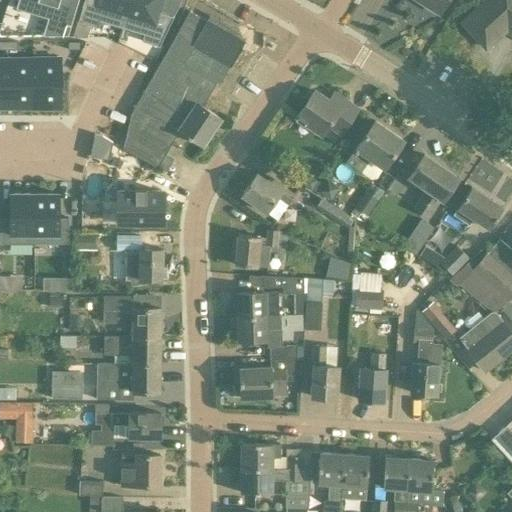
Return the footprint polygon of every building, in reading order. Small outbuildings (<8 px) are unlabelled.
[(20,0),(15,20),(52,32),(61,4),(70,7),(72,0),(20,0)] [(82,0),(76,22),(77,22),(90,26),(96,28),(102,9),(124,16),(129,0),(82,0)] [(129,0),(124,16),(121,28),(142,34),(140,41),(158,47),(172,17),(157,13),(161,0),(129,0)] [(445,0),(418,0),(438,12),(445,0)] [(511,0),(485,0),(462,21),(480,41),(486,47),(505,29),(511,32),(511,0)] [(178,20),(165,43),(178,51),(185,40),(205,53),(226,18),(205,5),(190,28),(178,20)] [(226,18),(205,53),(226,66),(247,31),(226,18)] [(77,22),(72,36),(87,37),(90,26),(77,22)] [(247,31),(226,66),(246,78),(239,89),(253,97),(266,75),(254,67),(269,44),(247,31)] [(16,41),(4,41),(4,49),(16,49),(16,41)] [(79,41),(67,42),(67,50),(79,49),(79,41)] [(31,59),(4,59),(5,108),(31,108),(31,59)] [(59,59),(31,59),(31,108),(59,108),(59,59)] [(185,100),(170,123),(204,145),(220,121),(197,106),(205,94),(183,80),(174,93),(185,100)] [(295,116),(322,135),(328,125),(340,133),(357,108),(340,96),(335,104),(313,90),(295,116)] [(374,120),(354,147),(345,162),(359,172),(360,171),(374,181),(383,168),(403,140),(374,120)] [(145,139),(136,152),(158,166),(166,154),(189,169),(204,145),(170,123),(155,146),(145,139)] [(94,134),(89,156),(108,160),(112,142),(101,136),(94,134)] [(423,153),(408,176),(404,181),(422,193),(412,207),(427,218),(440,199),(442,200),(458,178),(423,153)] [(241,194),(266,212),(276,219),(294,194),(269,176),(266,180),(256,173),(241,194)] [(470,185),(456,207),(452,215),(469,226),(474,218),(489,228),(503,206),(470,185)] [(346,229),(353,219),(304,187),(295,199),(313,211),(315,208),(346,229)] [(117,191),(117,223),(161,223),(161,191),(144,191),(144,188),(133,188),(133,191),(117,191)] [(366,217),(378,198),(365,189),(352,208),(366,217)] [(93,191),(92,226),(107,226),(108,192),(93,191)] [(0,243),(33,244),(33,193),(9,193),(9,218),(0,217),(0,243)] [(33,193),(33,244),(68,244),(68,218),(57,218),(57,193),(33,193)] [(420,217),(414,227),(426,235),(432,225),(420,217)] [(237,234),(234,264),(256,266),(267,267),(267,263),(271,263),(274,263),(276,246),(278,230),(265,229),(265,236),(259,236),(237,234)] [(162,249),(139,248),(139,235),(116,235),(116,249),(111,253),(111,278),(139,278),(162,279),(162,249)] [(496,314),(501,307),(511,320),(511,305),(508,300),(511,294),(511,248),(499,237),(476,265),(470,259),(448,279),(457,286),(458,284),(491,313),(496,314)] [(434,264),(439,253),(423,244),(417,254),(434,264)] [(456,245),(439,262),(452,274),(468,257),(456,245)] [(324,277),(347,278),(348,258),(324,258),(324,277)] [(411,312),(438,283),(411,258),(384,287),(411,312)] [(353,308),(381,310),(383,290),(373,289),(374,282),(362,282),(362,271),(355,271),(353,308)] [(0,287),(20,288),(20,275),(0,274),(0,287)] [(281,293),(306,293),(306,278),(290,278),(270,276),(260,275),(261,287),(281,286),(281,293)] [(40,289),(67,290),(67,276),(40,276),(40,289)] [(321,289),(332,290),(333,279),(306,277),(306,278),(306,293),(304,329),(319,330),(321,289)] [(234,314),(237,314),(237,316),(278,315),(277,290),(265,290),(236,291),(236,302),(233,303),(234,314)] [(102,323),(131,323),(131,335),(160,335),(160,307),(133,307),(133,296),(102,295),(102,323)] [(61,296),(48,296),(48,308),(61,308),(61,296)] [(420,311),(444,339),(455,330),(440,312),(441,311),(432,301),(420,311)] [(68,313),(67,331),(79,331),(79,314),(68,313)] [(511,345),(511,333),(496,314),(491,313),(460,338),(468,347),(466,348),(483,370),(500,357),(499,355),(511,345)] [(238,340),(267,339),(267,347),(269,347),(270,361),(296,360),(302,359),(302,345),(281,346),(280,314),(278,315),(237,316),(238,340)] [(436,393),(439,363),(440,343),(432,342),(433,328),(424,328),(424,322),(414,322),(413,340),(417,340),(416,361),(411,361),(409,391),(436,393)] [(131,335),(131,336),(103,335),(103,355),(113,354),(113,363),(160,363),(160,335),(131,335)] [(337,366),(324,365),(326,346),(310,344),(309,364),(313,364),(311,396),(335,397),(337,366)] [(385,368),(384,368),(385,353),(370,352),(369,367),(359,367),(357,399),(383,401),(385,368)] [(240,396),(271,395),(286,394),(285,381),(297,380),(296,360),(270,361),(270,366),(239,367),(240,396)] [(132,400),(133,391),(160,391),(160,363),(113,363),(113,364),(96,364),(95,399),(132,400)] [(50,383),(50,398),(81,399),(81,384),(50,383)] [(0,386),(0,398),(14,399),(14,387),(0,386)] [(0,400),(0,417),(13,418),(12,441),(30,441),(31,401),(0,400)] [(160,412),(128,412),(108,411),(108,404),(94,404),(94,424),(100,424),(100,430),(90,430),(90,445),(112,445),(112,437),(127,437),(160,437),(160,412)] [(281,444),(272,443),(240,443),(240,468),(310,469),(312,448),(285,448),(285,457),(280,457),(281,444)] [(121,448),(121,461),(121,467),(121,478),(120,484),(159,485),(159,454),(141,453),(141,448),(121,448)] [(317,483),(328,483),(326,499),(322,499),(321,511),(338,511),(340,498),(342,498),(344,453),(319,451),(317,483)] [(368,454),(344,453),(342,498),(365,500),(366,486),(368,454)] [(391,511),(404,511),(408,457),(384,455),(382,487),(393,488),(391,511)] [(444,489),(431,489),(433,459),(408,457),(404,511),(415,511),(417,504),(443,506),(444,497),(444,489)] [(453,466),(438,467),(440,482),(454,481),(453,466)] [(271,492),(271,480),(284,481),(284,508),(307,508),(310,469),(240,468),(240,492),(271,492)] [(78,494),(89,494),(102,495),(102,481),(79,480),(78,494)] [(161,511),(135,511),(121,511),(122,497),(102,497),(102,495),(89,494),(89,504),(100,504),(100,511),(114,511),(113,511),(161,511)] [(444,497),(443,506),(445,511),(460,511),(455,495),(444,497)] [(373,499),(372,511),(385,511),(387,500),(373,499)]
